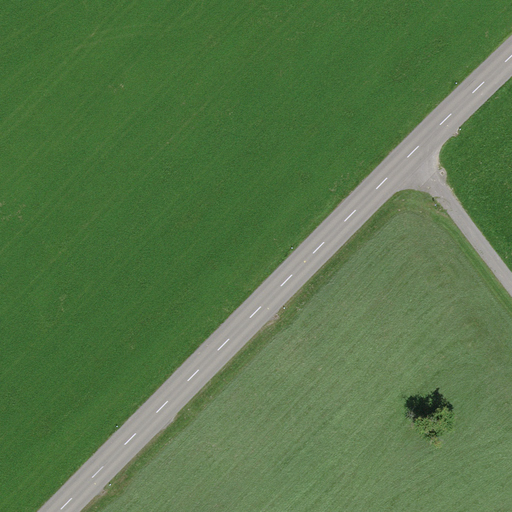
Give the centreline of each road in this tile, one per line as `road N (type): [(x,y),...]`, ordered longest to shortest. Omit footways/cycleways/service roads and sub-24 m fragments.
road 1 (tertiary): [(59,511),(511,58)]
road 2 (track): [(511,286),(411,154)]
